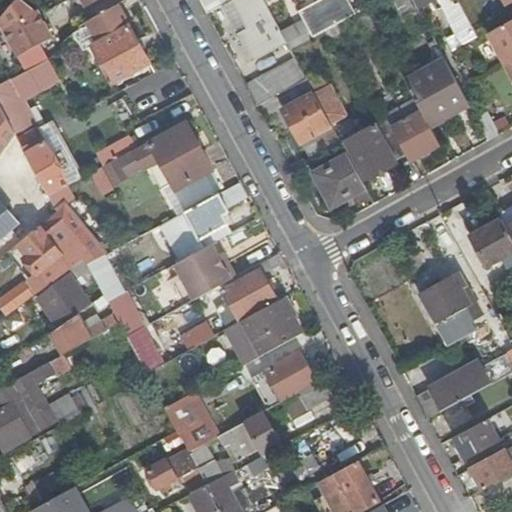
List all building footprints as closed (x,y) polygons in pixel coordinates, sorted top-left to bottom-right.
[(81,0),(86,8),(101,0),(81,0)] [(200,0),(199,1),(207,16),(224,6),(234,1),(235,0),(200,0)] [(241,38),(255,62),(288,45),(285,40),(263,0),(235,0),(234,1),(251,33),(241,38)] [(318,0),(333,28),(351,18),(360,13),(353,0),(318,0)] [(407,0),(391,0),(399,15),(412,8),(407,0)] [(473,34),(455,0),(414,0),(420,9),(431,3),(437,15),(442,13),(453,35),(446,38),(453,52),(476,39),(473,34)] [(234,1),(224,6),(241,38),(251,33),(234,1)] [(150,65),(118,6),(85,24),(81,28),(89,42),(113,85),(150,65)] [(367,48),(383,40),(367,10),(360,13),(351,18),(367,48)] [(53,39),(37,11),(4,31),(19,59),(53,39)] [(511,19),(484,35),(502,68),(511,62),(511,19)] [(89,42),(81,28),(72,37),(78,48),(89,42)] [(288,45),(291,51),(312,39),(306,29),(285,40),(288,45)] [(255,62),(263,77),(295,59),(291,51),(288,45),(255,62)] [(405,83),(444,61),(443,58),(442,56),(403,78),(405,83)] [(245,87),(256,107),(291,87),(306,79),(295,59),(263,77),(245,87)] [(24,102),(61,82),(50,60),(32,69),(0,87),(0,107),(3,113),(24,102)] [(430,127),(469,105),(454,77),(444,61),(405,83),(415,101),(430,127)] [(511,62),(502,68),(511,84),(511,62)] [(291,87),(299,102),(314,94),(306,79),(291,87)] [(314,94),(326,116),(340,109),(329,87),(314,94)] [(283,111),(308,158),(339,141),(326,116),(314,94),(299,102),(283,111)] [(411,161),(439,146),(430,127),(415,101),(387,115),(374,121),(377,126),(396,160),(408,155),(411,161)] [(46,143),(24,102),(3,113),(15,136),(19,142),(49,198),(65,189),(83,179),(59,136),(46,143)] [(368,109),(374,121),(387,115),(380,103),(368,109)] [(0,155),(15,136),(3,113),(0,107),(0,155)] [(497,136),(498,135),(486,113),(485,114),(497,136)] [(488,141),(497,136),(485,114),(476,119),(488,141)] [(158,183),(206,158),(189,126),(121,163),(127,173),(129,178),(144,169),(145,172),(150,169),(158,183)] [(365,181),(397,163),(396,160),(377,126),(346,143),(365,181)] [(137,149),(132,139),(98,157),(104,167),(120,159),(137,149)] [(339,141),(308,158),(311,164),(343,147),(339,141)] [(215,173),(206,158),(158,183),(163,192),(164,191),(173,186),(177,193),(212,174),(215,173)] [(336,203),(365,189),(349,158),(321,174),(336,203)] [(120,159),(104,167),(102,169),(109,183),(127,173),(121,163),(120,159)] [(177,193),(173,186),(164,191),(178,217),(223,193),(212,174),(177,193)] [(332,206),(336,203),(321,174),(316,176),(332,206)] [(251,200),(242,183),(219,196),(228,212),(251,200)] [(72,203),(65,189),(49,198),(58,214),(66,208),(72,203)] [(228,212),(219,196),(161,228),(180,265),(218,243),(232,236),(228,228),(230,227),(224,217),(229,213),(228,212)] [(0,262),(19,246),(58,214),(49,198),(20,224),(0,205),(0,262)] [(51,286),(66,275),(84,263),(87,267),(110,255),(103,243),(97,246),(66,208),(58,214),(19,246),(29,259),(26,262),(38,276),(41,274),(51,286)] [(511,209),(499,217),(502,222),(511,240),(511,209)] [(511,253),(511,240),(502,222),(471,238),(486,267),(511,253)] [(150,233),(140,239),(130,246),(140,263),(161,251),(150,233)] [(218,243),(180,265),(176,267),(195,303),(237,280),(218,243)] [(284,265),(280,256),(258,267),(260,270),(263,277),(284,265)] [(118,300),(126,295),(106,259),(88,269),(94,279),(104,298),(108,305),(118,300)] [(39,302),(60,330),(79,316),(91,308),(73,284),(82,277),(87,284),(94,279),(88,269),(87,267),(84,263),(66,275),(69,280),(39,302)] [(167,269),(145,281),(157,301),(178,289),(167,269)] [(268,286),(263,277),(260,270),(224,291),(240,322),(277,302),(271,290),(268,286)] [(456,275),(420,295),(437,328),(464,313),(470,323),(484,316),(470,290),(466,293),(456,275)] [(0,300),(0,313),(5,320),(33,299),(23,284),(0,300)] [(108,305),(117,323),(127,318),(118,300),(108,305)] [(177,327),(196,310),(187,300),(168,317),(177,327)] [(303,336),(283,300),(224,333),(243,369),(303,336)] [(50,337),(63,357),(118,327),(113,318),(88,331),(79,316),(60,330),(50,337)] [(208,319),(182,335),(191,350),(217,334),(208,319)] [(146,377),(173,361),(166,349),(139,364),(146,377)] [(205,366),(195,349),(173,361),(146,377),(148,381),(155,393),(205,366)] [(280,402),(317,383),(301,354),(280,366),(277,361),(272,364),(274,369),(266,374),(280,402)] [(63,357),(0,391),(0,449),(3,456),(57,426),(35,388),(55,378),(56,380),(71,371),(63,357)] [(489,385),(477,363),(430,389),(430,390),(416,399),(428,419),(489,385)] [(335,397),(325,380),(299,394),(308,411),(335,397)] [(219,438),(195,395),(165,411),(178,435),(179,437),(182,435),(191,453),(219,438)] [(264,457),(282,447),(264,414),(226,436),(241,461),(260,451),(264,457)] [(486,420),(454,438),(466,459),(497,441),(486,420)] [(206,488),(223,479),(211,457),(218,453),(213,443),(189,456),(206,488)] [(474,468),(484,490),(511,474),(511,449),(511,448),(474,468)] [(198,493),(206,488),(189,456),(187,453),(168,464),(167,461),(146,473),(157,493),(188,475),(198,493)] [(269,467),(264,457),(223,479),(206,488),(219,511),(240,511),(241,511),(232,496),(225,484),(238,477),(241,482),(269,467)] [(362,511),(380,503),(358,463),(320,484),(334,511),(362,511)] [(47,493),(42,483),(25,492),(31,502),(47,493)] [(219,511),(206,488),(198,493),(190,497),(198,511),(219,511)] [(34,511),(135,511),(130,502),(111,511),(88,511),(76,489),(34,511)] [(243,490),(232,496),(241,511),(252,506),(243,490)]
